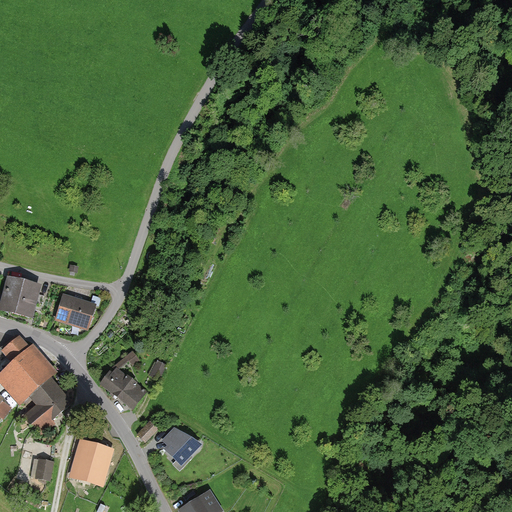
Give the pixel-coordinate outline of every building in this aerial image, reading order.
[(0,313),(30,320),(37,288),(4,281),(0,301),(0,313)] [(85,331),(92,306),(61,297),(53,322),(85,331)] [(37,434),(70,406),(17,341),(1,353),(8,362),(0,369),(0,386),(16,407),(23,401),(31,410),(23,417),(37,434)] [(141,362),(132,353),(116,367),(122,374),(141,362)] [(168,369),(157,363),(149,377),(160,383),(168,369)] [(147,394),(115,369),(101,388),(133,413),(147,394)] [(146,440),(161,429),(155,420),(139,431),(146,440)] [(176,467),(196,443),(180,430),(160,454),(176,467)] [(102,487),(113,451),(83,442),(72,478),(102,487)] [(54,465),(39,462),(35,482),(50,484),(54,465)] [(176,511),(221,511),(209,491),(176,511)]
